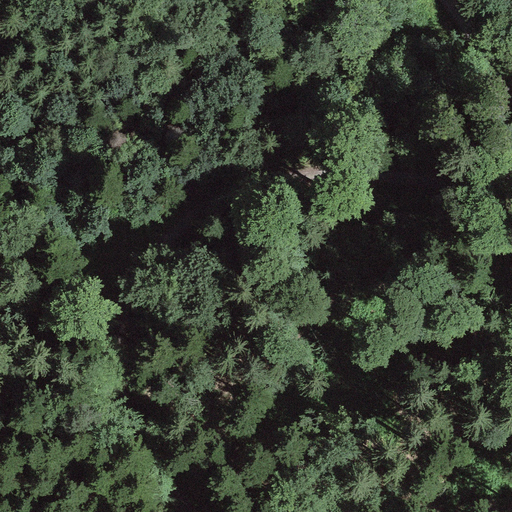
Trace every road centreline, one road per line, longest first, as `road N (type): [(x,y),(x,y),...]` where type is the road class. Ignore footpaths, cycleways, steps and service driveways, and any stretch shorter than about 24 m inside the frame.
road 1 (track): [(511,169),(311,163),(201,204),(157,244),(129,294),(108,371),(113,410)]
road 2 (track): [(113,410),(191,511)]
